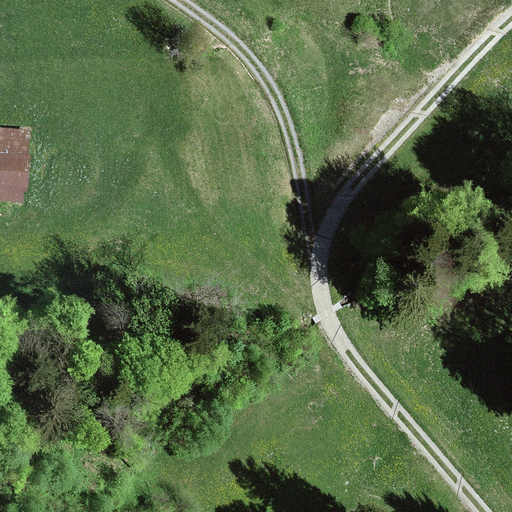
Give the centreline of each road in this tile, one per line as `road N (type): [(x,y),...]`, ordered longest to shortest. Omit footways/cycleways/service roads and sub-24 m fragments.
road 1 (track): [(329,323),(241,260),(203,212),(168,145),(135,110),(21,85)]
road 2 (track): [(511,19),(359,175),(315,248)]
road 3 (track): [(315,248),(284,115),(257,63),(186,0)]
road 4 (track): [(480,511),(329,323)]
